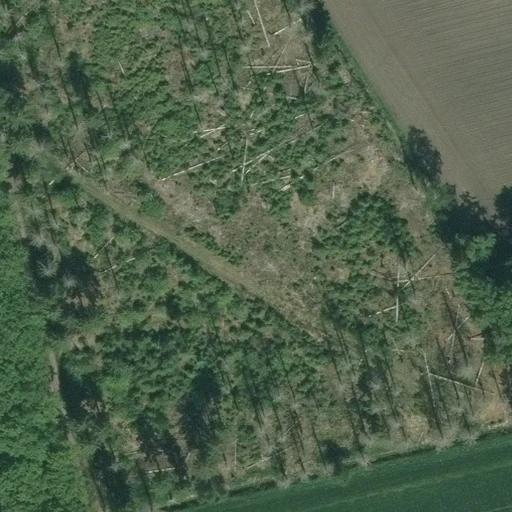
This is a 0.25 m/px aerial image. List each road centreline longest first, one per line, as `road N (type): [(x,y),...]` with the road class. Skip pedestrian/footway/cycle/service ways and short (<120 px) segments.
road 1 (track): [(0,140),(427,385),(511,346)]
road 2 (track): [(0,152),(87,511)]
